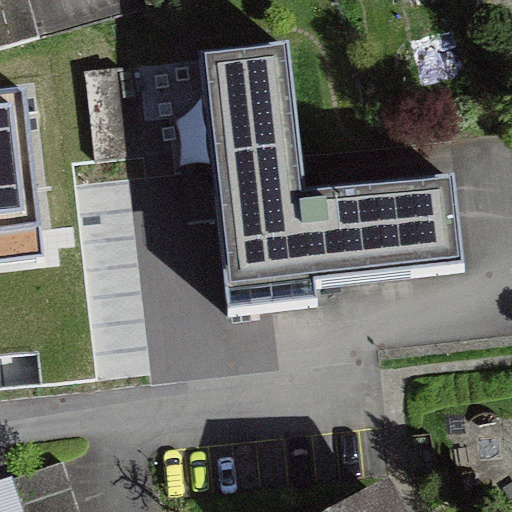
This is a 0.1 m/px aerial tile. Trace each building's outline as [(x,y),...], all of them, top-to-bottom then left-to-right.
[(0,0),(0,49),(40,38),(28,0),(0,0)] [(306,198),(289,50),(200,60),(218,212),(230,316),(318,306),(316,288),(465,271),(455,182),(306,198)] [(0,237),(41,233),(25,94),(0,96),(0,237)] [(230,316),(218,212),(41,233),(0,237),(0,391),(98,381),(95,358),(234,343),(230,316)] [(21,511),(79,511),(63,463),(15,479),(11,480),(21,511)] [(0,511),(21,511),(11,480),(0,483),(0,511)] [(392,511),(387,502),(369,511),(392,511)]
